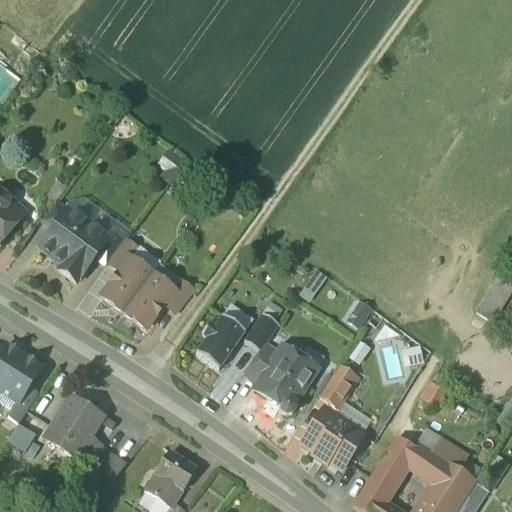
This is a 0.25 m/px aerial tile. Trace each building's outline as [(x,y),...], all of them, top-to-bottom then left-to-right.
[(0,109),(18,86),(0,72),(0,109)] [(180,168),(167,158),(158,171),(165,176),(160,182),(166,187),(180,168)] [(180,168),(166,187),(173,192),(178,186),(184,190),(197,172),(184,163),(180,168)] [(0,245),(20,221),(7,210),(7,204),(0,198),(0,245)] [(54,207),(40,226),(51,234),(65,215),(54,207)] [(78,228),(66,219),(67,216),(65,215),(51,234),(38,252),(61,269),(57,274),(75,287),(93,262),(107,243),(106,242),(86,227),(78,228)] [(113,232),(106,242),(107,243),(93,262),(105,271),(107,267),(124,245),(126,242),(113,232)] [(124,245),(107,267),(118,275),(128,263),(129,264),(136,254),(124,245)] [(129,264),(128,263),(118,275),(99,301),(112,310),(114,308),(123,314),(121,317),(122,318),(150,279),(129,264)] [(313,274),(300,301),(312,306),(324,279),(313,274)] [(150,279),(122,318),(123,319),(125,316),(134,323),(132,325),(145,335),(164,309),(173,296),(172,295),(150,279)] [(173,296),(164,309),(175,317),(192,295),(179,285),(172,295),(173,296)] [(511,288),(508,285),(485,319),(501,329),(511,312),(511,288)] [(355,304),(345,326),(360,332),(370,311),(355,304)] [(261,318),(243,347),(258,357),(264,349),(277,329),(261,318)] [(243,336),(221,321),(213,331),(208,328),(200,340),(205,344),(194,358),(217,374),(243,336)] [(4,348),(0,353),(0,393),(22,359),(4,348)] [(258,357),(244,379),(257,388),(277,357),(264,349),(258,357)] [(257,388),(254,394),(278,410),(279,416),(285,419),(291,418),(294,413),(293,407),(315,374),(298,363),(297,357),(289,352),(284,353),(281,352),(257,388)] [(22,359),(0,393),(0,397),(14,407),(16,408),(27,390),(40,371),(22,359)] [(356,383),(337,370),(317,400),(330,409),(343,390),(349,394),(356,383)] [(441,396),(429,388),(420,402),(432,409),(441,396)] [(27,390),(16,408),(14,407),(10,414),(7,420),(18,427),(37,396),(27,390)] [(14,407),(0,397),(0,407),(10,414),(14,407)] [(69,400),(43,440),(87,468),(99,449),(88,442),(101,421),(69,400)] [(363,440),(323,414),(301,447),(313,455),(310,459),(327,470),(329,466),(341,474),(363,440)] [(430,457),(421,450),(418,455),(396,440),(388,452),(410,466),(406,474),(432,492),(430,494),(440,500),(456,475),(449,470),(430,457)] [(459,455),(439,443),(430,457),(449,470),(459,455)] [(99,449),(87,468),(101,478),(114,458),(112,457),(99,449)] [(410,466),(388,452),(352,510),(354,511),(380,511),(383,508),(384,509),(406,474),(410,466)] [(195,471),(169,454),(144,492),(146,493),(156,500),(170,509),(173,505),(195,471)] [(471,485),(456,475),(440,500),(456,509),(471,485)] [(146,493),(142,500),(151,506),(156,500),(146,493)] [(440,500),(430,494),(418,511),(454,511),(456,509),(440,500)] [(168,511),(170,509),(156,500),(151,506),(149,511),(150,511),(168,511)]
